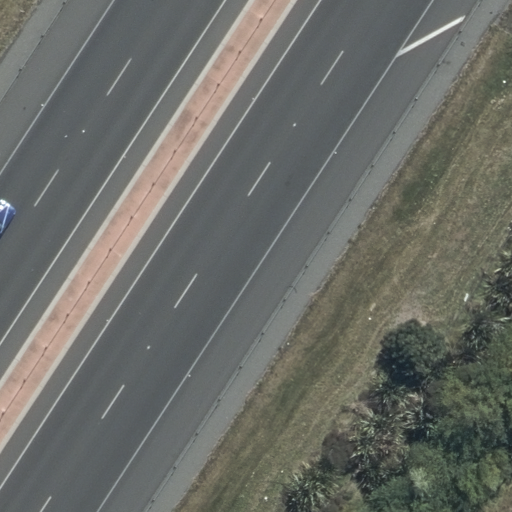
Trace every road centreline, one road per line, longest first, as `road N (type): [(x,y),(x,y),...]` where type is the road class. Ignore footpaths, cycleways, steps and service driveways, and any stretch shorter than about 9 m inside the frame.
road 1 (motorway): [(377,0),(42,511)]
road 2 (motorway): [(0,261),(171,0)]
